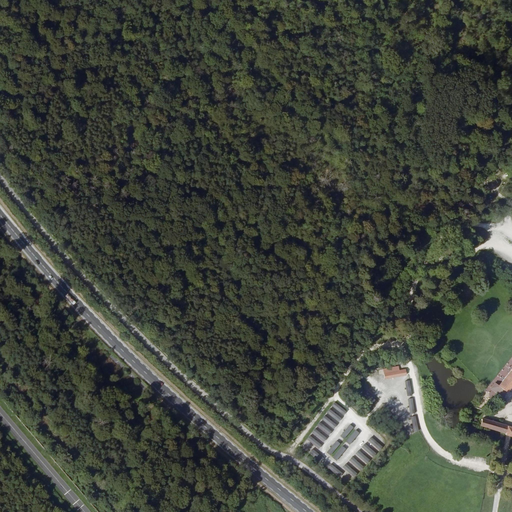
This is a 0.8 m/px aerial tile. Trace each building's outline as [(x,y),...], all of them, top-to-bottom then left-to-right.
[(406,375),(404,368),(398,369),(398,365),(381,368),(383,379),(406,375)] [(511,365),(497,383),(494,381),(491,384),(503,393),(511,382),(511,365)] [(361,396),(372,404),(375,400),(364,392),(361,396)] [(305,440),(318,449),(346,410),(340,406),(339,406),(333,402),(305,440)] [(481,422),(472,419),(463,416),(463,419),(480,424),(481,422)] [(480,424),(505,432),(507,424),(482,416),(481,422),(480,424)] [(344,440),(352,427),(347,424),(339,437),(344,440)] [(354,430),(345,442),(349,445),(358,433),(354,430)] [(367,440),(378,451),(381,447),(370,437),(367,440)] [(330,456),(339,444),(334,441),(326,453),(330,456)] [(363,443),(359,447),(372,457),(375,453),(363,443)] [(335,461),(345,450),(341,446),(331,457),(335,461)] [(319,462),(322,459),(311,449),(308,452),(319,462)] [(365,464),(368,460),(357,450),(353,454),(365,464)] [(351,457),(348,460),(357,470),(361,467),(351,457)] [(328,464),(326,468),(339,476),(341,472),(328,464)] [(344,464),(341,468),(352,476),(355,473),(344,464)]
